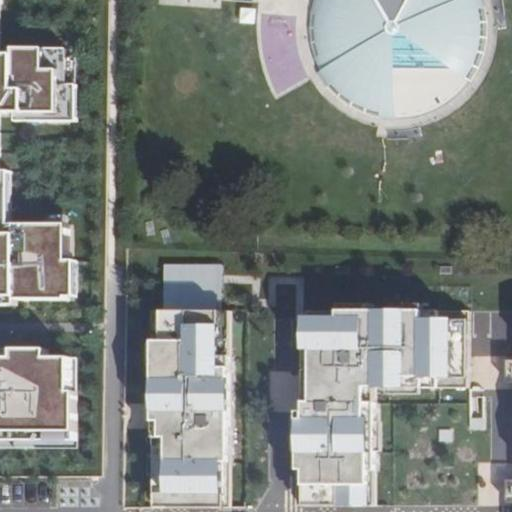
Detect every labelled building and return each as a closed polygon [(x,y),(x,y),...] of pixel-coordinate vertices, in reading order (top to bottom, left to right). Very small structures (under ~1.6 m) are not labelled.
[(6,55),(6,0),(0,0),(0,297),(19,298),(19,301),(29,301),(76,301),(76,225),(18,225),(18,169),(7,169),(6,114),(22,114),(22,121),(83,121),(83,84),(74,84),(74,49),(22,49),(22,55),(6,55)] [(493,45),(494,36),(493,28),(492,19),(490,10),(487,1),(486,0),(314,0),(312,8),(310,17),(308,26),(308,35),(308,44),(309,53),(312,62),(315,71),(318,79),(323,87),(328,94),(334,101),(341,107),(348,112),(357,117),(364,121),(373,124),(382,127),(391,128),(400,128),(409,128),(418,127),(427,125),(435,122),(444,118),(452,113),(459,108),(466,102),(472,95),(477,88),(482,80),(486,72),(489,64),(492,55),(493,45)] [(166,313),(224,313),(224,266),(166,266),(166,313)] [(380,507),(381,390),(472,390),(472,312),(310,311),(310,390),(310,412),(304,412),(304,506),(380,507)] [(159,509),(234,508),(234,312),(224,313),(166,313),(159,313),(159,404),(159,429),(159,509)] [(0,448),(79,448),(79,358),(59,358),(0,357),(0,448)]
